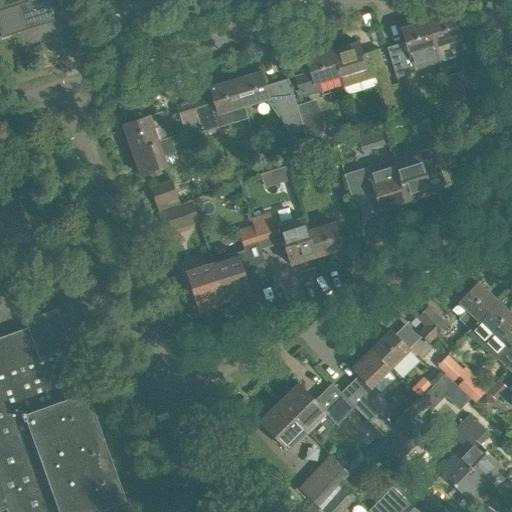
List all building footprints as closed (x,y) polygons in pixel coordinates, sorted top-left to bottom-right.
[(0,0),(0,30),(2,38),(9,36),(8,34),(59,18),(53,0),(0,0)] [(438,60),(455,55),(451,41),(460,38),(452,13),(427,21),(438,60)] [(426,64),(438,60),(427,21),(401,29),(405,42),(387,48),(396,77),(415,71),(413,64),(424,60),(426,64)] [(331,51),(339,76),(343,88),(376,77),(379,89),(386,87),(392,107),(401,104),(395,83),(390,85),(379,48),(361,54),(357,42),(331,51)] [(314,83),(339,76),(331,51),(306,58),(314,83)] [(450,99),(464,96),(462,87),(468,85),(463,71),(443,77),(450,99)] [(260,73),(235,80),(243,105),(266,99),(290,133),(304,129),(297,106),(288,78),(264,86),(260,73)] [(167,80),(151,86),(154,96),(170,90),(167,80)] [(247,119),(243,105),(235,80),(209,88),(217,113),(221,126),(247,119)] [(446,111),(467,104),(464,96),(450,99),(451,101),(443,104),(446,111)] [(313,101),(297,106),(304,129),(309,146),(312,144),(316,141),(319,138),(321,133),(322,129),(323,125),(322,120),(322,116),(320,112),(318,109),(317,106),(313,103),(313,101)] [(199,127),(215,122),(209,104),(193,109),(199,127)] [(401,104),(393,106),(397,117),(405,115),(401,104)] [(185,132),(199,127),(193,109),(179,114),(185,132)] [(132,150),(157,142),(152,128),(165,124),(161,111),(148,116),(123,125),(132,150)] [(344,141),(359,135),(352,120),(349,122),(345,125),(342,129),(341,133),(342,137),(343,140),(344,141)] [(383,143),(380,131),(373,133),(377,145),(383,143)] [(141,176),(166,167),(162,156),(175,152),(170,137),(157,142),(132,150),(141,176)] [(434,147),(392,160),(397,176),(404,201),(431,193),(430,189),(445,184),(434,147)] [(319,153),(323,165),(334,161),(330,150),(319,153)] [(392,160),(345,175),(352,198),(374,192),(379,208),(404,201),(397,176),(392,160)] [(258,161),(252,163),(249,168),(251,175),(261,172),(258,161)] [(231,167),(221,170),(224,182),(234,179),(231,167)] [(158,210),(177,203),(179,203),(171,181),(150,189),(158,210)] [(164,233),(198,221),(190,199),(179,203),(177,203),(178,207),(157,214),(164,233)] [(275,228),(270,213),(251,219),(253,226),(259,247),(283,239),(290,264),(316,256),(309,231),(308,231),(304,219),(275,228)] [(316,256),(342,248),(334,223),(309,231),(316,256)] [(242,254),(212,263),(216,276),(225,301),(250,293),(246,280),(256,277),(252,265),(264,261),(259,247),(253,226),(235,232),(242,254)] [(198,310),(225,301),(216,276),(212,263),(186,272),(198,310)] [(470,329),(496,301),(477,283),(459,302),(468,311),(460,319),(470,329)] [(470,329),(495,353),(498,356),(496,358),(507,368),(511,362),(511,316),(496,301),(470,329)] [(435,335),(446,323),(427,305),(416,317),(425,326),(435,335)] [(0,510),(6,508),(7,511),(92,511),(125,500),(56,309),(24,320),(27,328),(0,337),(0,510)] [(428,342),(435,335),(425,326),(418,333),(428,342)] [(389,368),(405,353),(408,350),(390,331),(371,349),(389,368)] [(370,402),(378,394),(370,387),(389,368),(371,349),(352,369),(359,376),(350,385),(353,388),(345,396),(342,392),(341,393),(355,407),(370,423),(380,413),(370,402)] [(438,366),(453,380),(462,370),(448,356),(438,366)] [(459,409),(469,399),(443,374),(420,399),(431,410),(445,395),(459,409)] [(420,397),(428,389),(420,380),(412,389),(420,397)] [(497,380),(488,390),(495,397),(505,387),(497,380)] [(355,407),(341,393),(331,383),(320,393),(322,395),(315,402),(298,384),(278,403),(307,432),(333,406),(345,417),(355,407)] [(477,403),(486,411),(492,406),(492,400),(485,394),(477,403)] [(288,451),(289,450),(307,432),(278,403),(259,422),(288,451)] [(409,411),(376,448),(394,465),(427,428),(409,411)] [(485,484),(502,466),(478,444),(489,432),(469,414),(450,434),(461,445),(453,453),(485,484)] [(485,484),(453,453),(446,461),(443,458),(434,468),(469,501),(485,484)] [(355,462),(351,457),(345,458),(341,462),(348,469),(355,462)] [(338,485),(350,473),(339,463),(327,475),(338,485)] [(351,481),(360,490),(374,475),(364,467),(351,481)] [(318,506),(337,486),(326,476),(308,496),(318,506)] [(324,511),(339,511),(352,499),(341,489),(322,510),(324,511)] [(419,511),(401,494),(383,511),(419,511)]
